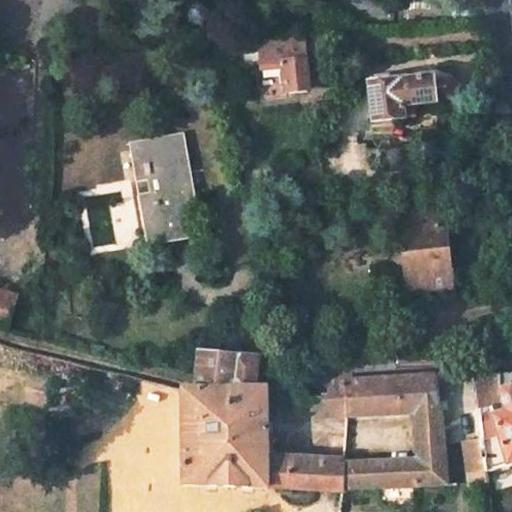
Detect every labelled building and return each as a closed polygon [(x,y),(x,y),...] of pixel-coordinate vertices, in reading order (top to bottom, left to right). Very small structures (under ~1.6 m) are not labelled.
[(353,38),(355,67),(372,65),(368,37),(353,38)] [(285,65),(288,93),(313,91),(307,40),(264,44),(265,67),(285,65)] [(371,85),(375,125),(416,121),(415,106),(436,104),(433,78),(371,85)] [(139,196),(147,245),(197,238),(191,207),(195,205),(183,134),(140,142),(147,194),(139,196)] [(402,217),(410,291),(451,286),(445,212),(402,217)] [(18,298),(0,291),(0,328),(7,331),(18,298)] [(349,348),(381,344),(377,300),(343,304),(349,348)] [(185,386),(185,484),(347,490),(348,487),(448,483),(444,423),(449,422),(451,442),(483,439),(476,376),(360,379),(335,381),(326,394),(325,407),(336,410),(417,406),(421,456),(350,459),(349,454),(267,457),(267,386),(260,386),(258,361),(256,359),(201,355),(199,376),(199,387),(185,386)] [(511,373),(476,376),(483,439),(487,472),(511,464),(511,389),(509,380),(511,379),(511,373)] [(483,439),(468,441),(472,481),(488,480),(483,439)]
